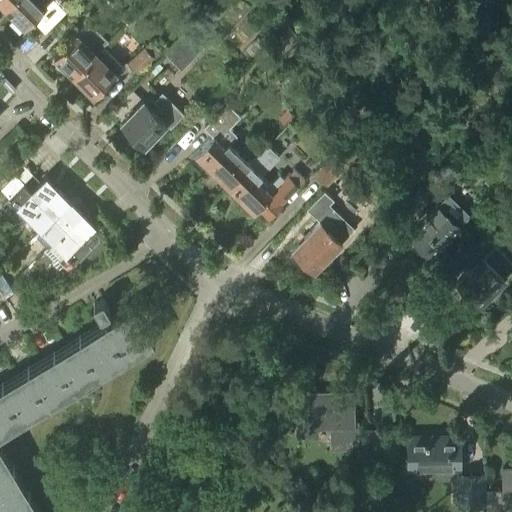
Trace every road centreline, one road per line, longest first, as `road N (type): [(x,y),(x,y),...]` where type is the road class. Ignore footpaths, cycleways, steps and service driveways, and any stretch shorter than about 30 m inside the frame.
road 1 (residential): [(511,404),(216,284)]
road 2 (residential): [(102,511),(216,284)]
road 3 (residential): [(0,67),(169,237)]
road 4 (residential): [(0,336),(169,237)]
